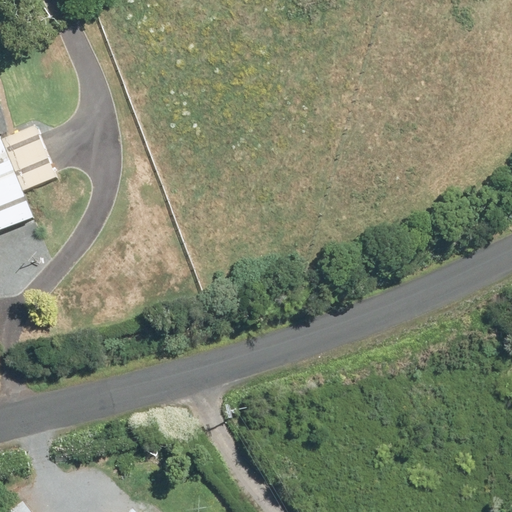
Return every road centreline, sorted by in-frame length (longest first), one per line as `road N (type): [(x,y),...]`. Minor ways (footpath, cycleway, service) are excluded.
road 1 (unclassified): [(0,422),(250,357),(362,320),(511,255)]
road 2 (unknown): [(0,385),(78,224),(91,173),(71,93),(21,0)]
